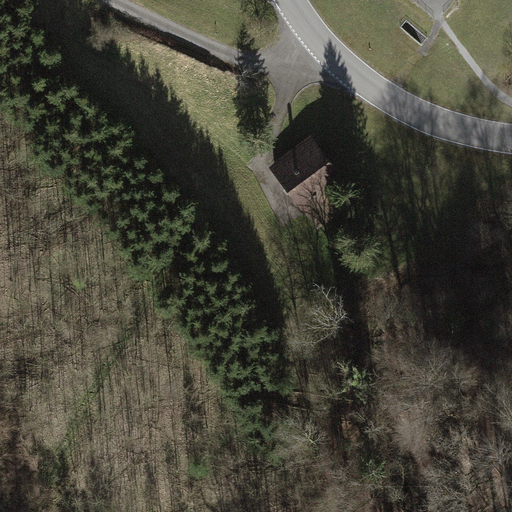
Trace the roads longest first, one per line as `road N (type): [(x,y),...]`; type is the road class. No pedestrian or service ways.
road 1 (track): [(63,0),(65,39),(97,88),(187,180),(291,338),(309,511)]
road 2 (unclassified): [(291,0),(320,42),(379,91),(462,129),(511,138)]
road 3 (track): [(109,0),(245,60),(281,61),(320,42)]
